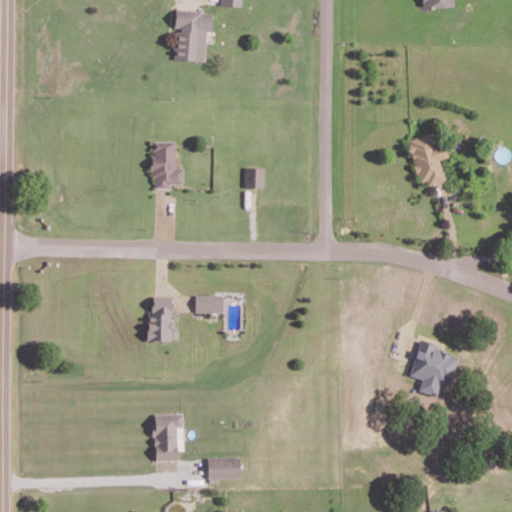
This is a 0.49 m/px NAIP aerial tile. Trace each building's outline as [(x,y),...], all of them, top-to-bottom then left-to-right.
[(204,60),(206,30),(211,31),(213,12),(175,9),(174,27),(178,27),(175,58),(204,60)] [(445,178),(439,159),(446,156),(436,129),(406,140),(422,186),(445,178)] [(174,140),(151,141),(152,186),(183,185),(182,167),(175,167),(174,140)] [(264,167),(245,166),(244,185),(263,186),(264,167)] [(171,295),(149,294),(148,339),(172,340),(173,319),(170,319),(171,295)] [(222,294),(195,294),(194,311),(222,312),(222,294)] [(407,373),(421,379),(417,388),(435,396),(442,381),(447,383),(458,356),(421,341),(407,373)] [(184,450),(184,413),(154,413),(154,460),(179,460),(179,450),(184,450)] [(209,478),(242,478),(242,456),(209,456),(209,478)]
